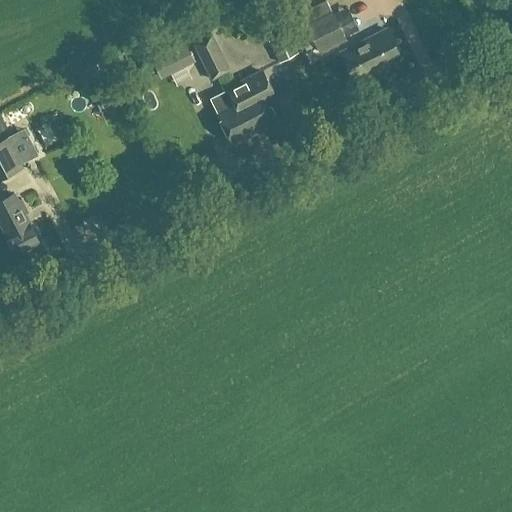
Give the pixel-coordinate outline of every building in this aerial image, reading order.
[(332,14),(306,27),(320,53),(345,40),(332,14)] [(279,62),(300,52),(290,30),(269,40),(279,62)] [(401,58),(387,30),(341,54),(355,82),(401,58)] [(194,45),(203,62),(221,53),(211,35),(194,45)] [(161,52),(151,58),(161,77),(171,72),(193,61),(183,41),(161,52)] [(203,62),(212,80),(230,71),(221,53),(203,62)] [(271,108),(267,107),(264,103),(275,98),(262,72),(228,90),(235,105),(236,105),(240,113),(243,111),(247,118),(253,115),(261,130),(274,123),(272,119),(275,115),(271,108)] [(233,144),(261,130),(253,115),(247,118),(243,111),(240,113),(236,105),(235,105),(217,114),(233,144)] [(0,179),(22,168),(7,140),(0,143),(0,179)] [(36,152),(22,157),(31,179),(44,174),(36,152)] [(27,225),(24,218),(25,217),(25,215),(28,214),(21,199),(17,201),(14,195),(0,201),(0,223),(6,236),(5,236),(15,256),(39,243),(29,224),(27,225)]
